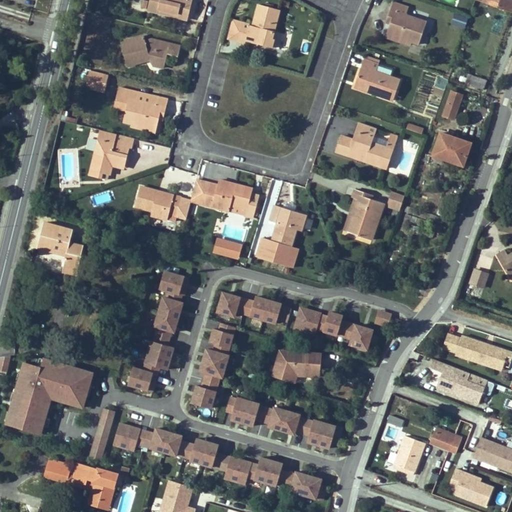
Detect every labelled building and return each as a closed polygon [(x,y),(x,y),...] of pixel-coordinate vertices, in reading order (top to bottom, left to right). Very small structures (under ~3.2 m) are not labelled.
[(189,16),(192,0),(150,0),(148,10),(164,14),(165,10),(189,16)] [(511,0),(480,0),(511,10),(511,0)] [(419,44),(427,22),(406,15),(409,7),(393,2),(391,10),(395,11),(390,23),(387,33),(411,41),(419,44)] [(274,31),(280,10),(259,4),(253,25),(233,20),(228,38),(244,42),(245,40),(246,35),(260,39),(259,44),(272,48),(274,39),(272,38),(274,31)] [(189,16),(165,10),(164,14),(188,20),(189,16)] [(390,23),(395,11),(391,10),(386,22),(390,23)] [(464,27),(467,18),(455,14),(452,23),(464,27)] [(411,41),(387,33),(386,37),(410,45),(411,41)] [(259,44),(260,39),(246,35),(245,40),(259,44)] [(178,57),(181,46),(151,39),(133,43),(132,41),(122,44),(128,66),(151,59),(154,65),(164,68),(167,54),(178,57)] [(393,100),(400,80),(376,71),(379,64),(366,59),(364,59),(356,83),(379,91),(377,95),(393,100)] [(104,92),(108,75),(91,70),(87,87),(104,92)] [(484,89),(487,80),(469,74),(465,83),(484,89)] [(379,91),(356,83),(355,87),(377,95),(379,91)] [(159,119),(162,107),(166,108),(168,99),(153,95),(151,103),(137,100),(139,92),(119,87),(117,96),(129,99),(126,111),(124,121),(132,123),(157,129),(159,119)] [(454,119),(462,95),(452,91),(444,115),(454,119)] [(151,103),(153,95),(139,92),(137,100),(151,103)] [(126,111),(129,99),(117,96),(114,108),(126,111)] [(157,129),(132,123),(131,127),(156,133),(157,129)] [(387,169),(394,150),(388,148),(390,143),(395,145),(398,136),(391,134),(388,141),(386,148),(372,143),(374,136),(377,129),(359,123),(353,140),(341,136),(336,151),(348,155),(350,149),(367,154),(365,161),(387,169)] [(421,133),(423,130),(408,125),(407,129),(421,133)] [(120,164),(123,154),(128,156),(130,148),(132,148),(135,139),(101,130),(90,175),(107,179),(108,174),(110,175),(113,165),(113,162),(120,164)] [(463,166),(471,143),(453,136),(452,138),(440,134),(433,155),(442,158),(463,166)] [(386,148),(388,141),(374,136),(372,143),(386,148)] [(365,161),(367,154),(350,149),(348,155),(365,161)] [(125,168),(128,156),(123,154),(120,164),(113,162),(113,165),(125,168)] [(440,164),(442,158),(433,155),(431,160),(440,164)] [(255,215),(259,196),(252,194),(253,188),(236,184),(235,187),(218,183),(218,185),(196,179),(191,201),(213,207),(214,202),(230,206),(229,211),(254,218),(255,215)] [(191,201),(181,198),(182,197),(173,195),(172,201),(157,197),(159,191),(140,186),(135,206),(152,210),(151,215),(167,219),(169,213),(177,215),(186,218),(191,201)] [(372,240),(385,204),(372,199),(373,195),(355,189),(352,197),(359,199),(348,232),(372,240)] [(59,199),(52,191),(47,196),(53,204),(59,199)] [(172,201),(173,195),(159,191),(157,197),(172,201)] [(400,210),(405,195),(392,191),(387,206),(400,210)] [(348,232),(359,199),(355,198),(344,230),(348,232)] [(229,211),(230,206),(214,202),(213,207),(229,211)] [(291,246),(296,229),(301,231),(306,215),(295,211),(294,215),(281,212),(283,207),(275,205),(270,220),(277,223),(272,240),(281,243),(291,246)] [(295,211),(283,207),(281,212),(294,215),(295,211)] [(78,271),(84,246),(70,243),(73,230),(44,222),(37,248),(66,255),(64,267),(78,271)] [(238,261),(243,244),(217,237),(212,254),(238,261)] [(291,246),(281,243),(272,240),(262,237),(256,257),(295,268),(301,249),(291,246)] [(511,252),(508,254),(505,249),(497,254),(510,277),(511,276),(511,252)] [(484,287),(488,274),(475,269),(470,283),(484,287)] [(157,287),(179,293),(184,276),(162,270),(157,287)] [(234,318),(240,297),(223,292),(217,313),(234,318)] [(178,319),(182,305),(160,298),(156,312),(178,319)] [(270,301),(258,298),(252,319),(263,322),(270,301)] [(282,305),(270,301),(263,322),(275,326),(282,305)] [(319,313),(299,307),(293,328),(313,334),(319,313)] [(374,324),(388,328),(392,314),(378,310),(374,324)] [(178,319),(156,312),(152,327),(174,333),(178,319)] [(365,348),(371,328),(354,323),(348,343),(365,348)] [(208,341),(231,348),(235,334),(212,328),(208,341)] [(447,335),(443,349),(456,353),(456,355),(492,367),(494,364),(504,367),(506,361),(508,352),(461,337),(460,339),(447,335)] [(174,348),(151,341),(148,351),(171,358),(174,348)] [(202,359),(225,366),(229,352),(206,346),(202,359)] [(319,374),(321,354),(280,350),(273,375),(293,381),(295,372),(319,374)] [(171,358),(148,351),(145,362),(168,369),(171,358)] [(0,372),(6,374),(10,358),(0,355),(0,372)] [(199,373),(221,379),(225,366),(202,359),(199,373)] [(483,387),(486,380),(433,360),(430,368),(443,373),(437,388),(480,404),(486,388),(483,387)] [(86,412),(95,377),(47,363),(44,374),(25,368),(11,416),(15,417),(11,429),(45,439),(56,403),(86,412)] [(125,387),(147,393),(152,376),(130,369),(125,387)] [(433,372),(430,384),(436,386),(439,374),(433,372)] [(191,402),(214,409),(218,394),(195,387),(191,402)] [(511,399),(507,397),(503,406),(511,409),(511,399)] [(255,404),(236,398),(230,420),(249,426),(255,404)] [(288,410),(274,406),(268,426),(282,430),(288,410)] [(102,408),(88,457),(101,461),(115,412),(102,408)] [(303,415),(288,410),(282,430),(297,435),(303,415)] [(326,422),(314,419),(308,440),(320,443),(326,422)] [(338,426),(326,422),(320,443),(332,447),(338,426)] [(142,431),(120,424),(114,447),(135,453),(142,431)] [(463,438),(437,428),(431,443),(457,453),(463,438)] [(170,434),(154,429),(149,449),(164,453),(170,434)] [(184,438),(170,434),(164,453),(164,454),(178,458),(184,438)] [(425,443),(405,436),(393,468),(413,475),(425,443)] [(511,473),(511,450),(503,447),(502,450),(495,448),(497,445),(481,438),(473,458),(511,473)] [(208,443),(196,439),(190,460),(202,464),(208,443)] [(220,446),(208,443),(202,464),(214,467),(220,446)] [(238,458),(226,455),(220,476),(232,479),(238,458)] [(273,461),(261,457),(254,478),(266,482),(273,461)] [(71,464),(50,458),(50,461),(71,467),(71,464)] [(250,462),(238,458),(232,479),(244,483),(250,462)] [(68,475),(71,467),(50,461),(47,470),(68,476),(68,475)] [(285,464),(273,461),(266,482),(278,485),(285,464)] [(111,485),(114,473),(78,463),(74,476),(73,480),(87,484),(88,479),(95,481),(93,490),(91,496),(110,502),(115,486),(111,485)] [(127,477),(130,468),(122,466),(120,475),(127,477)] [(68,476),(47,470),(45,476),(93,490),(95,481),(88,479),(87,484),(73,480),(74,476),(68,475),(68,476)] [(310,475),(295,470),(289,490),(304,494),(310,475)] [(487,507),(494,488),(480,483),(470,479),(471,476),(463,473),(462,475),(455,472),(449,489),(456,491),(455,495),(487,507)] [(324,479),(310,475),(304,494),(318,499),(324,479)] [(167,477),(158,511),(194,511),(196,505),(189,504),(194,483),(167,477)] [(108,509),(110,502),(91,496),(89,504),(108,509)]
